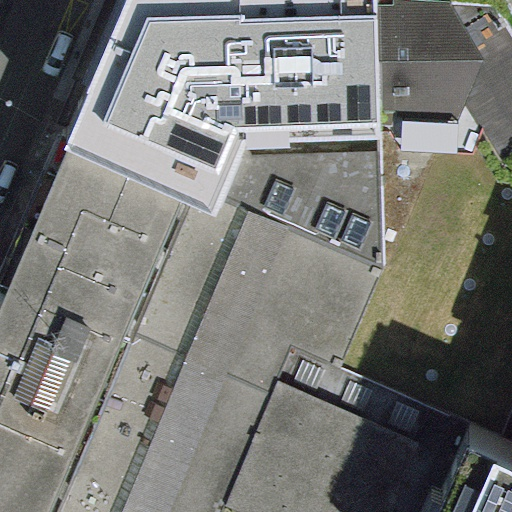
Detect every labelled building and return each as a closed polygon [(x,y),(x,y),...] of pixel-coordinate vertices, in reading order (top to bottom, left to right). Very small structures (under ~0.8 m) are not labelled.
[(249,115),(383,111),(378,0),(122,0),(71,128),(195,182),(217,191),(249,115)] [(511,0),(378,0),(383,111),(393,111),(402,131),(484,133),(500,163),(511,163),(511,0)] [(388,265),(383,111),(249,115),(217,191),(388,265)] [(393,111),(383,111),(388,265),(344,366),(473,424),(511,441),(511,167),(500,163),(484,133),(402,131),(393,111)] [(55,511),(133,329),(195,182),(71,128),(66,124),(28,214),(0,280),(0,511),(55,511)] [(195,182),(133,329),(274,391),(279,378),(295,344),(344,366),(388,265),(217,191),(195,182)] [(274,391),(133,329),(55,511),(224,511),(230,499),(274,391)] [(295,344),(279,378),(420,441),(388,511),(434,511),(473,424),(344,366),(295,344)] [(259,511),(388,511),(420,441),(279,378),(274,391),(230,499),(259,511)] [(511,441),(473,424),(434,511),(469,511),(487,472),(510,466),(511,460),(511,441)] [(511,511),(511,460),(510,466),(487,472),(469,511),(511,511)]
